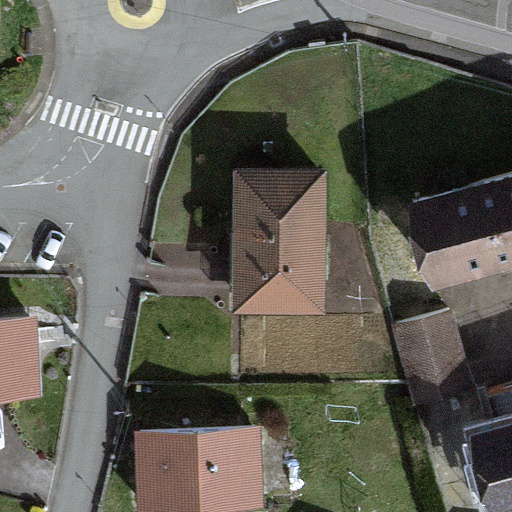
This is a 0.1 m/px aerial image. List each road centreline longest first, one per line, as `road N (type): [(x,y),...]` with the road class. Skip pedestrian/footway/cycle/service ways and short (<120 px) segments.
road 1 (residential): [(69,511),(97,403),(114,258),(84,170)]
road 2 (residential): [(381,0),(511,34)]
